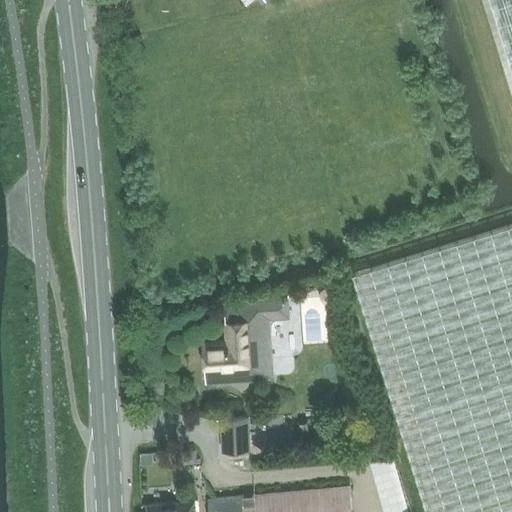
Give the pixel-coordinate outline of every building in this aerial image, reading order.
[(511,0),(490,0),(511,69),(511,0)] [(511,511),(511,226),(358,273),(429,511),(511,511)] [(318,293),(318,294),(318,296),(318,297),(319,299),(320,300),(321,301),(323,302),(324,302),(326,303),(327,303),(329,302),(330,302),(332,301),(333,300),(334,299),(334,297),(335,296),(335,294),(335,293),(334,291),(334,290),(333,288),(332,287),(330,286),(329,286),(327,286),(326,286),(324,286),(323,286),(321,287),(320,288),(319,290),(318,291),(318,293)] [(205,343),(208,384),(275,379),(270,320),(290,318),(289,297),(268,298),(226,301),(229,341),(205,343)] [(343,378),(343,379),(343,381),(343,382),(344,384),(345,385),(346,386),(347,387),(349,388),(350,388),(352,388),(353,388),(355,387),(356,386),(357,385),(358,384),(359,382),(359,381),(360,379),(359,378),(359,376),(358,375),(357,374),(356,372),(355,372),(353,371),(352,371),(350,371),(349,371),(347,372),(346,372),(345,374),(344,375),(343,376),(343,378)] [(222,417),(224,451),(253,449),(251,416),(222,417)] [(195,450),(183,450),(183,462),(196,462),(195,450)] [(352,511),(350,486),(250,496),(251,511),(352,511)] [(251,511),(250,496),(208,500),(208,511),(251,511)] [(147,506),(147,511),(186,511),(186,502),(147,506)]
